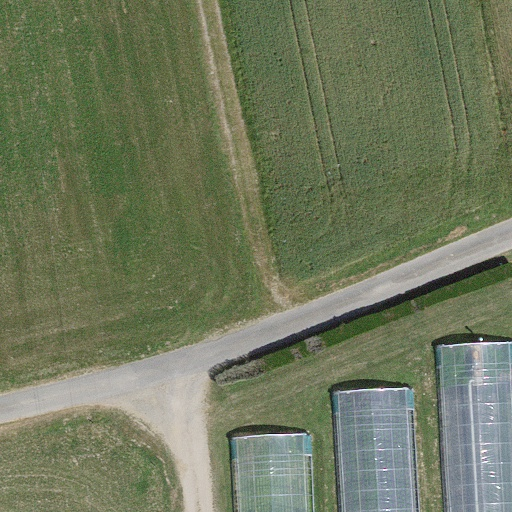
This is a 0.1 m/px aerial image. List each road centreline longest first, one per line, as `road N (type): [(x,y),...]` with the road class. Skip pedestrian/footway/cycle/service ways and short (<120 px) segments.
road 1 (unclassified): [(0,411),(65,401),(511,239)]
road 2 (track): [(212,0),(279,324)]
road 3 (track): [(168,364),(178,511)]
